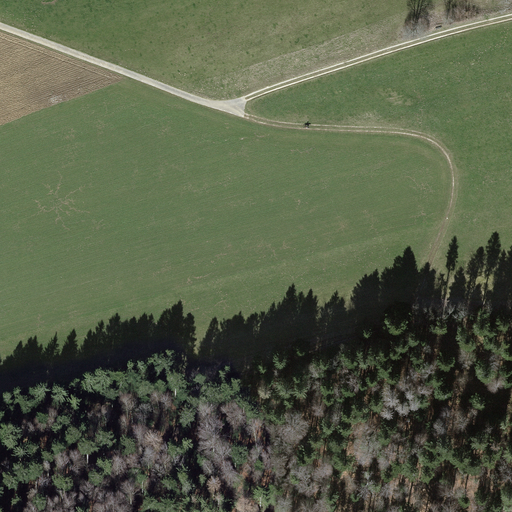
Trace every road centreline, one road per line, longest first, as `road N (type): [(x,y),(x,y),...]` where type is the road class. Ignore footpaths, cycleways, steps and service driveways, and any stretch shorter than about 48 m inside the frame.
road 1 (track): [(0,22),(234,110),(417,137),(443,153),(453,197),(424,288)]
road 2 (track): [(234,110),(251,97),(423,39),(511,18)]
